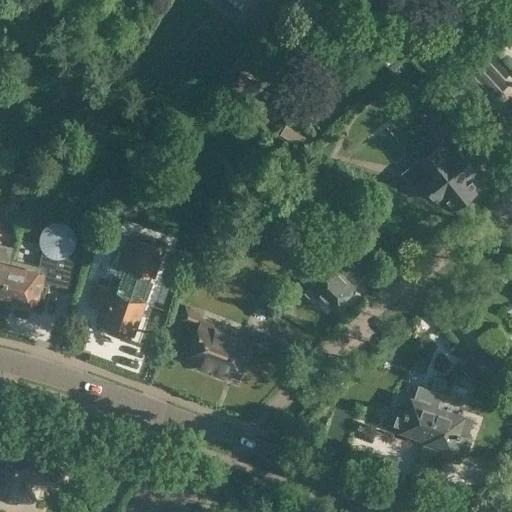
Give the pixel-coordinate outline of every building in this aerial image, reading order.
[(388,63),(423,26),(407,10),(372,48),(388,63)] [(417,43),(429,57),(454,34),(441,21),(417,43)] [(131,63),(123,58),(114,71),(127,81),(132,73),(131,63)] [(250,81),(239,72),(224,92),(244,108),(252,98),(243,90),(250,81)] [(82,86),(65,74),(57,86),(66,93),(67,92),(74,97),(82,86)] [(108,92),(81,95),(85,122),(112,118),(108,92)] [(495,120),(489,114),(483,119),(489,125),(495,120)] [(449,124),(464,144),(475,135),(460,115),(449,124)] [(442,139),(414,162),(425,175),(420,178),(438,200),(442,197),(452,209),(480,186),(466,169),(470,165),(457,149),(453,152),(442,139)] [(138,179),(118,198),(132,213),(152,194),(138,179)] [(196,209),(191,216),(204,224),(209,216),(196,209)] [(10,264),(4,296),(36,303),(37,303),(43,281),(75,289),(86,244),(76,241),(75,236),(74,232),(72,228),(68,224),(64,222),(59,221),(54,221),(50,222),(46,225),(42,228),(40,233),(39,237),(39,242),(40,247),(42,249),(38,265),(12,258),(10,264)] [(106,286),(97,282),(89,303),(102,308),(98,321),(114,328),(114,330),(115,333),(117,334),(118,336),(121,336),(123,336),(125,334),(127,332),(133,335),(145,302),(143,301),(164,246),(132,234),(121,264),(124,265),(120,277),(111,273),(106,286)] [(332,255),(324,263),(328,268),(310,286),(333,308),(336,305),(341,305),(345,300),(345,296),(354,287),(341,275),(353,263),(342,252),(336,259),(332,255)] [(10,264),(0,261),(0,294),(4,296),(10,264)] [(191,323),(196,309),(185,305),(180,318),(191,323)] [(211,323),(199,319),(185,355),(186,356),(198,360),(199,364),(200,364),(207,366),(209,364),(210,365),(211,365),(212,366),(215,366),(215,370),(216,370),(223,372),(226,370),(237,375),(251,338),(239,334),(238,336),(226,331),(224,330),(212,325),(211,325),(211,323)] [(274,339),(263,334),(257,349),(268,353),(268,352),(269,353),(274,339)] [(475,384),(495,366),(478,347),(458,365),(475,384)] [(405,412),(398,410),(392,426),(425,437),(424,440),(436,406),(410,397),(405,412)] [(469,438),(465,436),(471,419),(436,406),(424,440),(463,454),(469,438)] [(0,493),(9,496),(15,501),(21,500),(27,502),(34,498),(38,485),(51,489),(53,489),(56,489),(57,488),(59,487),(60,486),(62,485),(63,483),(63,481),(64,479),(64,478),(63,475),(62,474),(60,472),(59,471),(57,470),(51,468),(56,449),(25,440),(19,462),(0,455),(0,493)]
